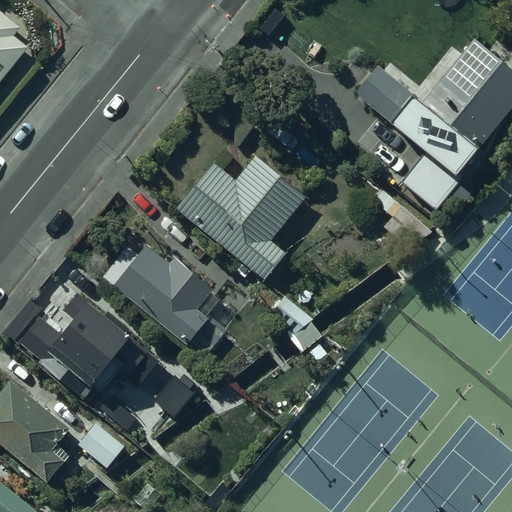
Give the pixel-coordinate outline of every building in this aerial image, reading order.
[(413,70),(424,55),(397,34),(385,49),(353,24),(316,71),(382,121),(372,134),(404,159),(433,121),(403,99),(421,76),(413,70)] [(0,88),(24,58),(8,44),(14,36),(0,25),(0,88)] [(338,141),(359,114),(315,80),(294,107),(338,141)] [(307,202),(254,161),(234,186),(210,167),(172,214),(265,288),(288,259),(271,246),(307,202)] [(433,229),(381,188),(372,197),(394,215),(385,225),(411,247),(433,229)] [(151,245),(115,293),(189,350),(226,302),(151,245)] [(314,316),(287,294),(271,314),(294,330),(290,334),(303,351),(324,333),(312,318),(314,316)] [(90,313),(55,358),(98,391),(133,345),(90,313)] [(39,327),(31,338),(48,352),(57,341),(39,327)] [(6,387),(0,394),(0,450),(32,475),(65,432),(6,387)] [(97,423),(79,447),(106,468),(125,444),(97,423)] [(0,511),(20,511),(0,495),(0,511)]
